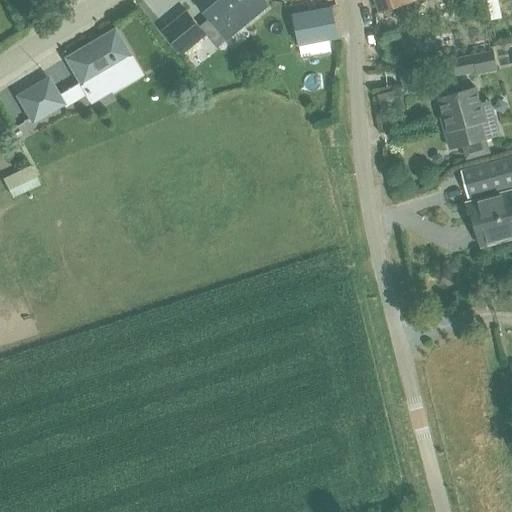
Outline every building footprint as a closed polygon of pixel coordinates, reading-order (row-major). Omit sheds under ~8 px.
[(270,6),(269,5),(264,0),(193,0),(210,20),(227,40),(227,41),(228,40),(247,24),(261,12),(270,6)] [(375,0),(380,12),(405,4),(404,0),(375,0)] [(333,7),(293,14),(299,46),(330,40),(339,39),(333,7)] [(189,12),(188,12),(188,11),(163,32),(173,43),(182,55),(183,55),(197,43),(207,35),(207,34),(193,18),(189,12)] [(493,23),(485,25),(490,47),(497,46),(493,23)] [(142,77),(132,60),(133,59),(117,31),(66,60),(82,88),(84,88),(92,103),(113,91),(114,93),(142,77)] [(494,51),(448,62),(451,77),(497,67),(494,51)] [(65,102),(50,76),(19,94),(34,120),(65,102)] [(500,136),(494,116),(485,118),(477,87),(471,89),(471,86),(463,88),(464,91),(440,97),(449,128),(446,129),(452,150),(463,146),(467,159),(492,152),(488,139),(500,136)] [(385,108),(400,104),(397,92),(381,96),(385,108)] [(469,198),(511,186),(511,157),(461,171),(465,185),(468,196),(469,198)] [(30,166),(3,179),(9,191),(36,178),(30,166)] [(511,191),(467,204),(470,214),(472,224),(475,223),(478,233),(482,247),(502,241),(511,238),(511,191)]
